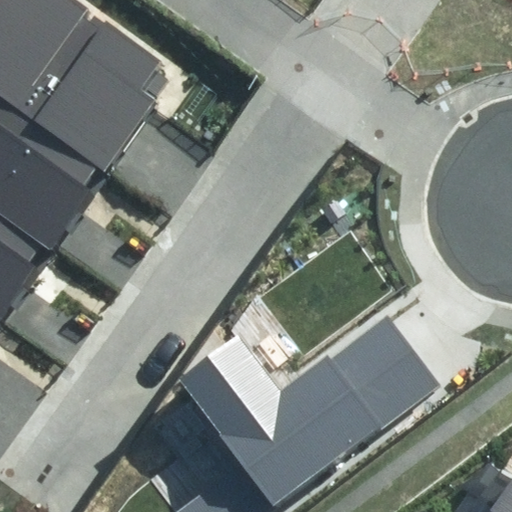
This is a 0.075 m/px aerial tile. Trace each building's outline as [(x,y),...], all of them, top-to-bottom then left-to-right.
[(14,0),(0,20),(0,71),(103,148),(115,156),(165,86),(152,77),(171,50),(123,15),(112,31),(85,11),(92,0),(14,0)] [(336,0),(253,0),(310,38),(336,0)] [(0,71),(0,187),(58,231),(66,236),(101,189),(82,176),(103,148),(0,71)] [(0,187),(0,300),(16,312),(54,262),(42,252),(58,231),(0,187)] [(337,202),(324,210),(332,223),(345,215),(337,202)] [(256,311),(165,379),(220,452),(149,507),(152,511),(271,511),(452,375),(388,292),(295,362),(256,311)] [(511,511),(511,490),(497,511),(511,511)]
